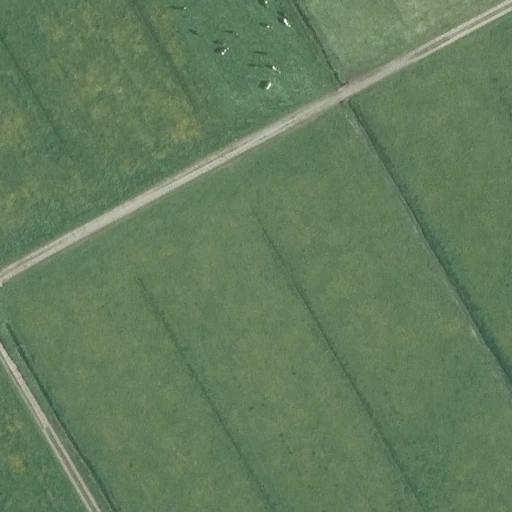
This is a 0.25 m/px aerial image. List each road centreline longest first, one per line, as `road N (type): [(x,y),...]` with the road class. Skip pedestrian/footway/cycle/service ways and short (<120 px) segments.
road 1 (track): [(511,3),(0,278)]
road 2 (track): [(0,347),(98,511)]
